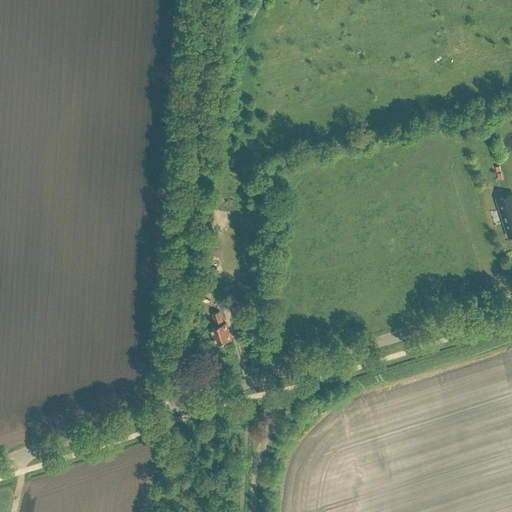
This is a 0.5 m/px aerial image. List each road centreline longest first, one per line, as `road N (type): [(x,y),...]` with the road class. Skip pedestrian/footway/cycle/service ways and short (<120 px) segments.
road 1 (tertiary): [(0,461),(511,299)]
road 2 (track): [(181,403),(205,0)]
